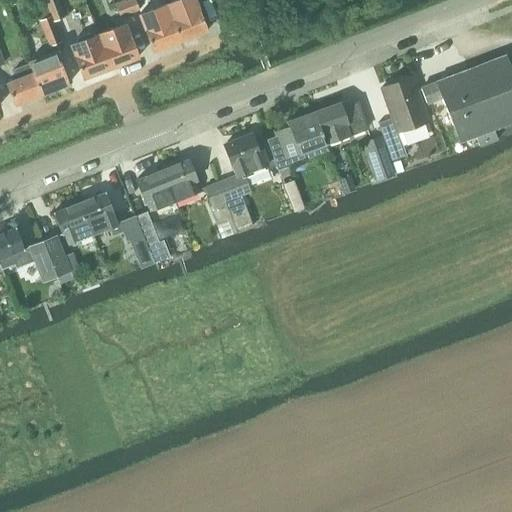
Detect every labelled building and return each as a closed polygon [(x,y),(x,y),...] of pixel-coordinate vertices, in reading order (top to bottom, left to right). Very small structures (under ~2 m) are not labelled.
[(42,0),(45,8),(51,21),(64,16),(57,0),(42,0)] [(192,0),(173,0),(164,4),(170,19),(179,42),(205,32),(192,0)] [(33,13),(46,46),(58,42),(51,21),(45,8),(33,13)] [(170,19),(143,30),(151,52),(179,42),(170,19)] [(124,25),(95,36),(108,70),(137,59),(124,25)] [(108,70),(95,36),(94,36),(90,34),(77,39),(75,44),(72,45),(76,56),(74,57),(82,79),(108,70)] [(66,85),(54,52),(43,56),(44,58),(30,63),(29,62),(28,62),(29,64),(28,64),(40,95),(66,85)] [(511,76),(504,56),(463,72),(486,132),(511,122),(511,76)] [(40,95),(28,64),(14,70),(17,79),(6,84),(14,106),(40,95)] [(460,143),(486,132),(463,72),(437,82),(460,143)] [(413,77),(382,88),(393,118),(379,123),(392,161),(407,156),(399,132),(429,121),(413,77)] [(437,83),(422,89),(427,102),(443,97),(437,83)] [(340,103),(314,112),(315,114),(325,143),(366,128),(356,101),(341,107),(340,103)] [(280,145),(270,149),(276,164),(277,168),(328,150),(325,143),(315,114),(290,124),(293,132),(290,133),(289,130),(276,134),(280,145)] [(253,136),(225,146),(235,173),(240,171),(242,177),(276,164),(270,149),(266,139),(255,143),(253,136)] [(379,136),(364,141),(378,180),(393,174),(379,136)] [(187,160),(162,170),(174,201),(199,192),(195,182),(195,181),(187,160)] [(174,201),(162,170),(136,180),(144,202),(147,201),(151,211),(174,201)] [(349,173),(338,178),(344,194),(355,189),(349,173)] [(228,178),(216,182),(226,206),(238,202),(228,178)] [(296,181),(284,185),(288,198),(301,194),(296,181)] [(216,182),(204,187),(214,211),(226,206),(216,182)] [(106,192),(80,203),(92,234),(116,225),(112,214),(114,213),(106,192)] [(92,234),(80,203),(53,213),(61,235),(62,234),(66,244),(92,234)] [(148,211),(134,216),(147,246),(160,241),(148,211)] [(134,216),(121,222),(134,252),(147,246),(134,216)] [(15,228),(0,233),(0,265),(2,270),(14,265),(15,269),(32,262),(27,248),(23,249),(15,228)] [(62,234),(61,235),(45,241),(58,276),(76,269),(66,244),(62,234)] [(58,276),(45,241),(27,248),(32,262),(40,283),(58,276)]
